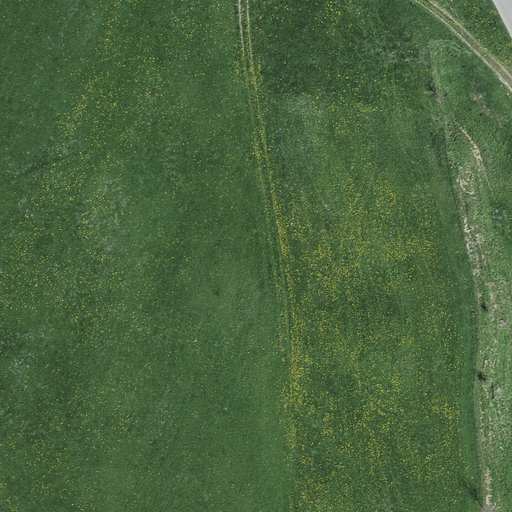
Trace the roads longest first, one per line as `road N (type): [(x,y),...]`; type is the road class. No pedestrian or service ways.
road 1 (track): [(244,0),(256,129)]
road 2 (track): [(511,85),(420,0)]
